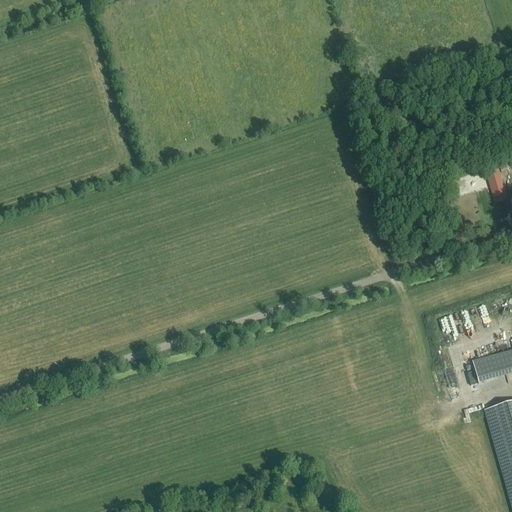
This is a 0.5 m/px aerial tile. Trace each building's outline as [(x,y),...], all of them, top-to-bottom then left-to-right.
[(508,201),(498,169),(485,173),(494,204),(508,201)] [(511,350),(471,362),(477,383),(511,373),(511,350)] [(469,360),(482,357),(480,351),(468,355),(469,360)] [(473,372),(467,373),(471,386),(476,385),(473,372)] [(511,511),(511,404),(506,406),(484,412),(501,472),(511,511)]
